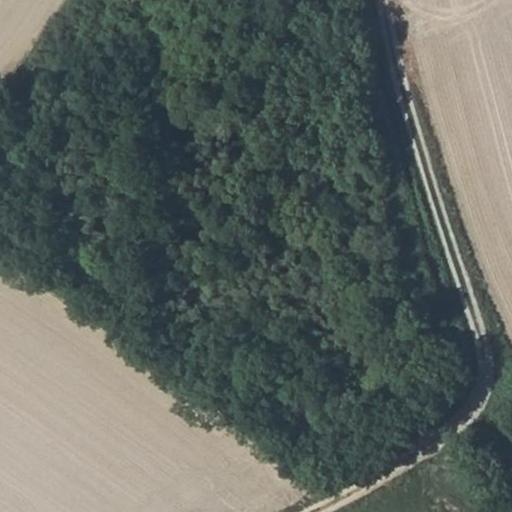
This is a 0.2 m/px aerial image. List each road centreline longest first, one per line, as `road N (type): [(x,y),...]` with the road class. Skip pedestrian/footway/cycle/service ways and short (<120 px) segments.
road 1 (track): [(387,0),(410,110),(491,368),(467,417),(511,473)]
road 2 (track): [(467,417),(311,511)]
